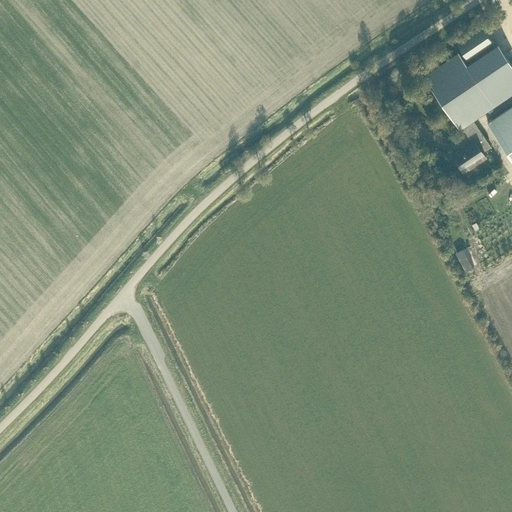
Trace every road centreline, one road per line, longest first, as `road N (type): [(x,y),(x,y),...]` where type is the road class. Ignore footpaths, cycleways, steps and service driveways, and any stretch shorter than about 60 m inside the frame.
road 1 (unclassified): [(123,297),(212,196),(474,0)]
road 2 (unclassified): [(229,511),(123,297)]
road 3 (unclassified): [(0,427),(123,297)]
